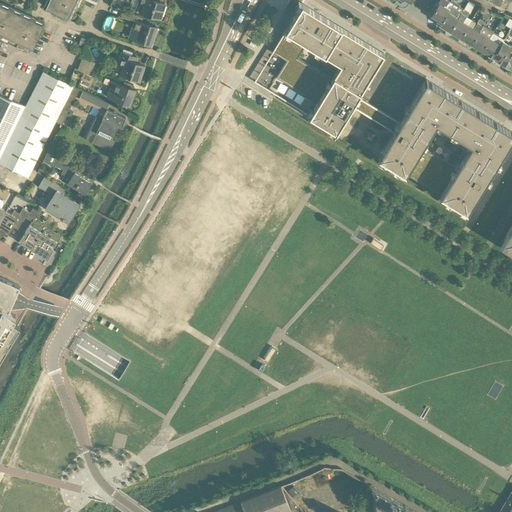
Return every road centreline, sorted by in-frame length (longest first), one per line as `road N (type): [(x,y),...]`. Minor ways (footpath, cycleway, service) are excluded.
road 1 (residential): [(77,310),(210,76)]
road 2 (residential): [(137,511),(99,481),(52,365),(77,310)]
road 3 (residential): [(210,76),(38,12)]
road 4 (residential): [(376,19),(376,37),(511,121)]
road 5 (secondary): [(511,102),(376,19)]
